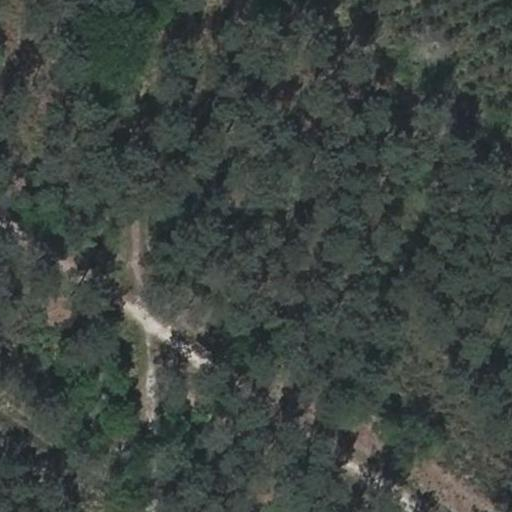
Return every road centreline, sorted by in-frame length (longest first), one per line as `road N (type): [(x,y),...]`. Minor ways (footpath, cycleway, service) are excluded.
road 1 (track): [(429,511),(0,209)]
road 2 (track): [(141,0),(161,511)]
